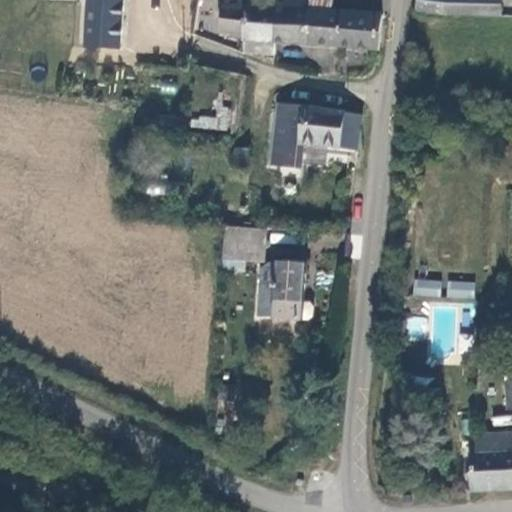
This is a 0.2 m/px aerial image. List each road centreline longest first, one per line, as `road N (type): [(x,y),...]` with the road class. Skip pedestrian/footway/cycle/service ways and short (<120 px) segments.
road 1 (unclassified): [(360,511),(360,350),(396,0)]
road 2 (unclassified): [(319,511),(242,489),(52,395),(0,379)]
road 3 (unknown): [(388,92),(193,43),(169,29),(160,0)]
